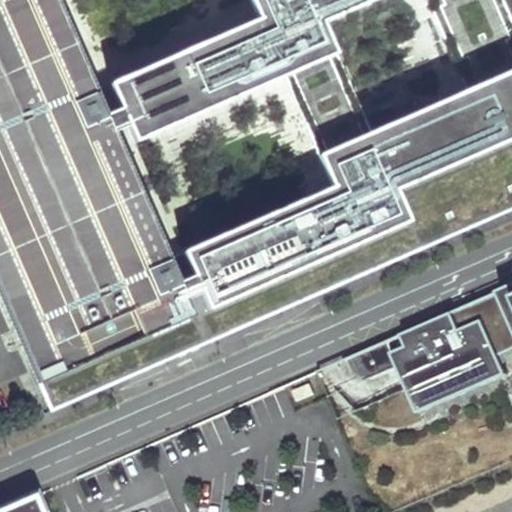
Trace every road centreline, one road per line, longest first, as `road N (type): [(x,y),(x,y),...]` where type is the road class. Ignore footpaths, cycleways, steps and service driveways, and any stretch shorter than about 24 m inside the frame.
road 1 (unclassified): [(511,250),(0,473)]
road 2 (unknown): [(3,0),(95,203),(77,231),(49,236),(10,202)]
